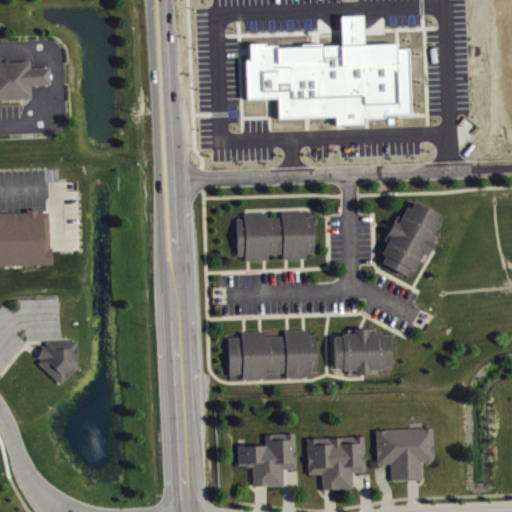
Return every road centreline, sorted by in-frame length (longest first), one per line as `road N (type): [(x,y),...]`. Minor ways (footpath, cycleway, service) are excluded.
road 1 (residential): [(0,411),(31,480),(64,511),(511,505)]
road 2 (tertiary): [(148,0),(161,260),(173,290)]
road 3 (tertiary): [(173,290),(179,260),(164,0)]
road 4 (tertiary): [(181,511),(173,290)]
